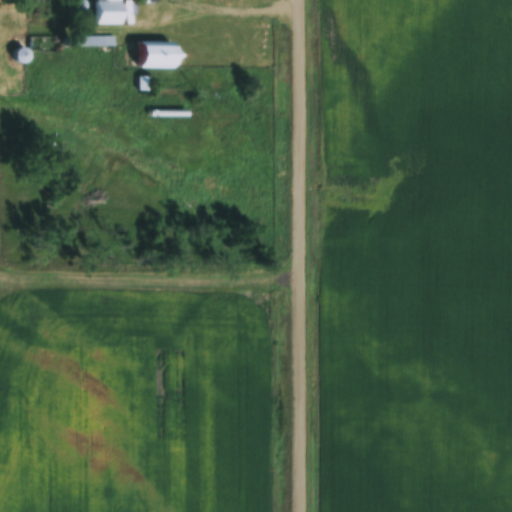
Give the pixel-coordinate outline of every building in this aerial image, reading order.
[(70,0),(70,13),(82,13),(81,0),(70,0)] [(119,26),(119,0),(96,0),(97,26),(119,26)] [(61,36),(28,36),(28,53),(61,53),(61,36)] [(113,36),(72,36),(72,47),(113,47),(113,36)] [(171,69),(171,42),(136,42),(136,69),(171,69)]
